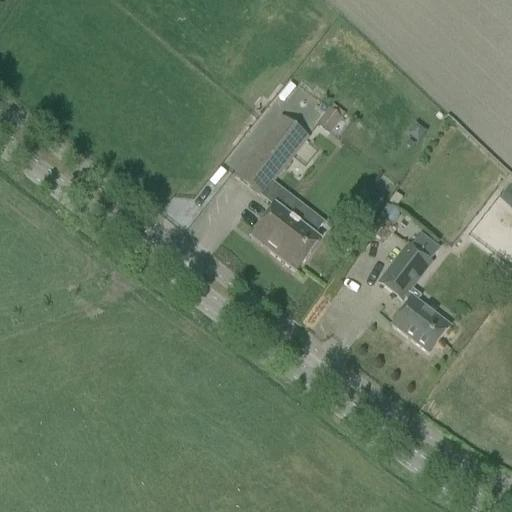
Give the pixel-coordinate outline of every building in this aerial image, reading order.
[(316,126),(329,137),(341,122),(327,112),(316,126)] [(247,163),(235,179),(252,193),(274,209),(252,239),(296,273),(310,255),(319,243),(315,240),(288,219),(298,205),(282,193),(271,184),(292,157),(307,138),(281,119),(267,137),(247,163)] [(415,127),(408,137),(417,143),(424,134),(415,127)] [(511,211),(511,188),(500,200),(511,211)] [(395,196),(389,204),(395,209),(401,201),(395,196)] [(390,270),(378,286),(401,305),(404,302),(409,306),(391,329),(428,357),(440,341),(449,330),(416,305),(421,299),(407,289),(427,263),(409,250),(407,248),(390,270)] [(506,283),(511,274),(511,273),(503,267),(496,276),(506,283)]
